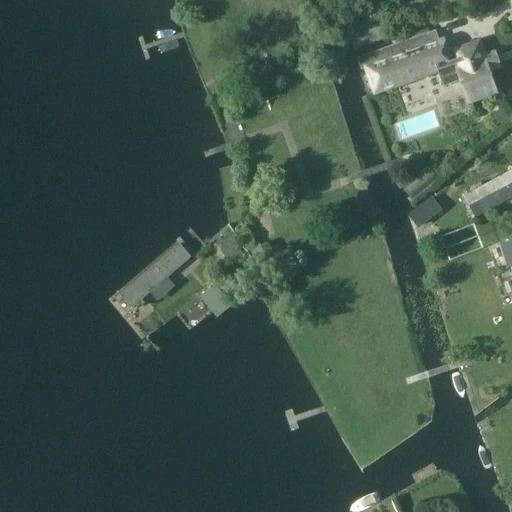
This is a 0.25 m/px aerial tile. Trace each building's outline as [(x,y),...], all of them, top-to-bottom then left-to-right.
[(389,38),(380,14),(355,23),(358,32),(349,36),(354,50),(389,38)] [(496,92),(489,71),(501,66),(495,52),(484,56),(479,42),(448,53),(440,30),(420,37),(424,47),(361,70),(369,92),(370,92),(377,114),(406,103),(400,84),(438,71),(443,87),(462,81),(469,101),(496,92)] [(477,217),(511,197),(511,171),(465,196),(477,217)] [(432,196),(409,214),(420,227),(442,209),(432,196)] [(234,234),(213,248),(225,265),(245,251),(234,234)] [(106,293),(117,305),(182,251),(172,238),(106,293)]
